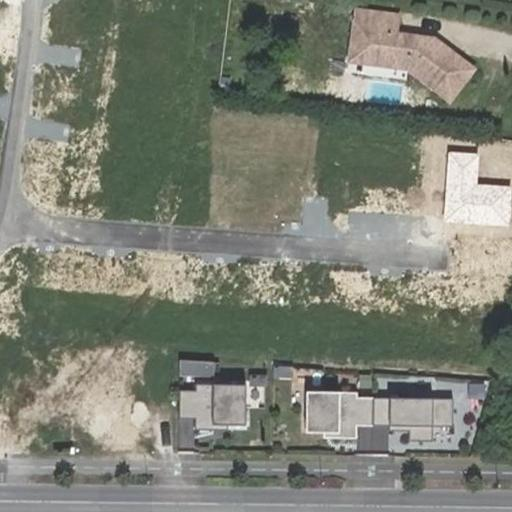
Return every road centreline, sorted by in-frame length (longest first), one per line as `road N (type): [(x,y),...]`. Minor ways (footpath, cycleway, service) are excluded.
road 1 (tertiary): [(511,507),(0,500)]
road 2 (residential): [(6,220),(440,254)]
road 3 (residential): [(6,220),(30,0)]
